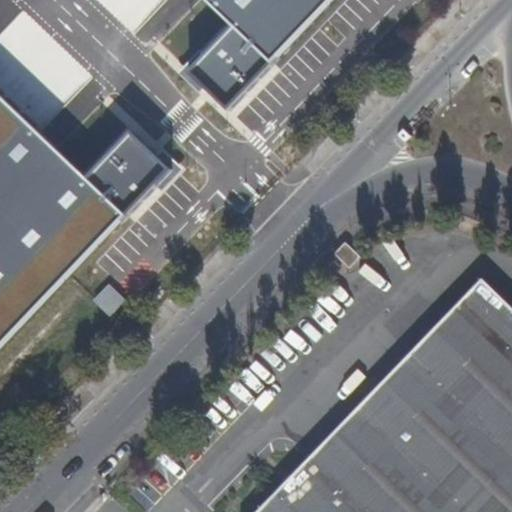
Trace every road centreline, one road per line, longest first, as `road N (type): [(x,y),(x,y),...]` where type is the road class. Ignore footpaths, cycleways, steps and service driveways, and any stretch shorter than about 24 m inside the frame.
road 1 (residential): [(353,180),(36,511)]
road 2 (residential): [(511,19),(353,180)]
road 3 (residential): [(511,189),(464,167),(418,166),(353,180)]
